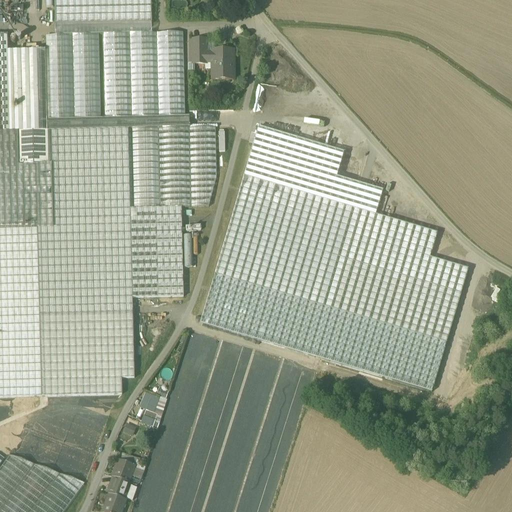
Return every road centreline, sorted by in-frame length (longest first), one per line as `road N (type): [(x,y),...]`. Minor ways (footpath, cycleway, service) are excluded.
road 1 (residential): [(86,511),(131,402),(195,303),(266,23)]
road 2 (track): [(184,323),(438,401),(451,396),(476,358),(511,334)]
road 3 (residential): [(266,23),(458,234),(511,272)]
